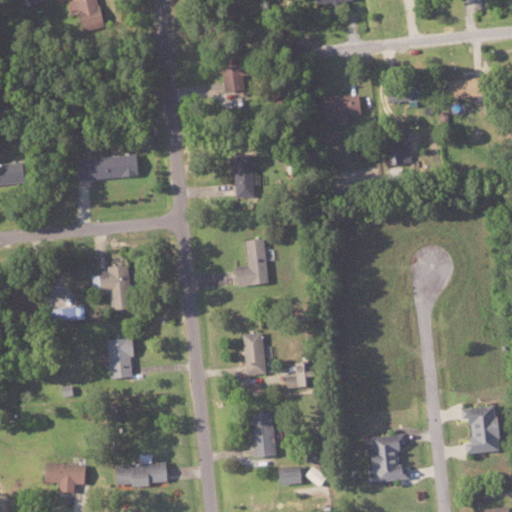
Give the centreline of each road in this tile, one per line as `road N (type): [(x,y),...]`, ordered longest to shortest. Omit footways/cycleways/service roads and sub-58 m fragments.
road 1 (residential): [(159,0),(210,511)]
road 2 (residential): [(430,268),(422,304),(444,511)]
road 3 (residential): [(317,49),(511,28)]
road 4 (residential): [(0,236),(182,219)]
